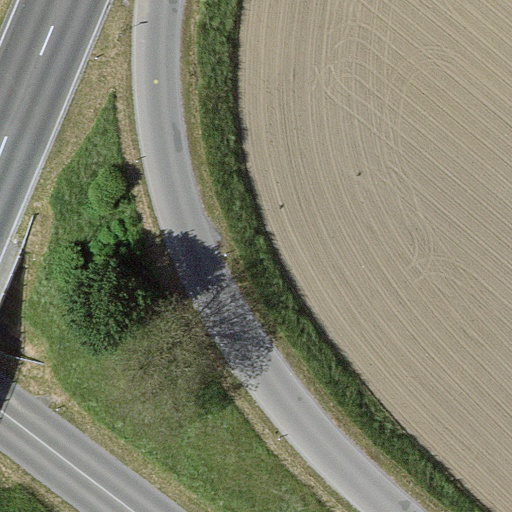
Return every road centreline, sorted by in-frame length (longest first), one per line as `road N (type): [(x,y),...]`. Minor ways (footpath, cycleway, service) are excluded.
road 1 (primary): [(395,511),(274,385),(192,244),(158,113),(159,0)]
road 2 (secondary): [(136,511),(0,407)]
road 3 (primary): [(0,154),(63,0)]
